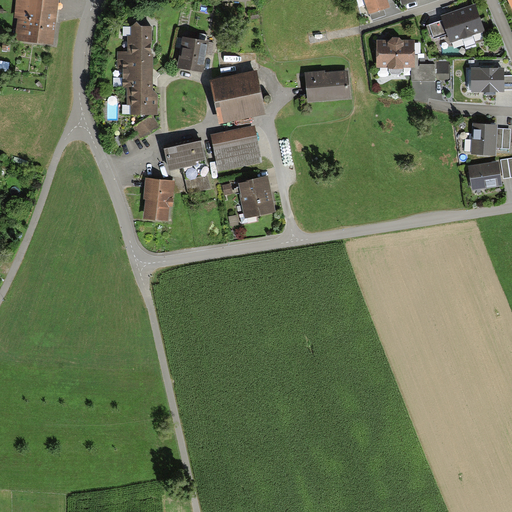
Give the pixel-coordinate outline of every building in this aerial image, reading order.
[(14,41),(53,46),(56,28),(60,1),(59,0),(11,0),(15,0),(13,20),(16,21),(14,41)] [(362,0),(369,17),(370,16),(372,22),(386,17),(384,11),(391,9),(387,0),(362,0)] [(447,35),(449,43),(485,31),(475,4),(458,10),(440,16),(442,20),(426,26),(430,37),(432,36),(433,40),(447,35)] [(152,93),(153,28),(141,28),(137,24),(131,28),(131,37),(128,37),(128,54),(119,54),(119,69),(123,69),(123,90),(127,90),(127,107),(131,107),(131,116),(158,116),(158,97),(152,93)] [(177,70),(203,75),(208,44),(182,40),(177,70)] [(390,42),(377,42),(377,69),(389,69),(389,73),(392,76),(399,75),(404,72),(404,69),(412,69),(412,82),(435,82),(435,66),(418,66),(418,56),(415,56),(415,42),(401,42),(399,40),(393,40),(390,42)] [(472,69),(472,94),(504,94),(504,91),(511,90),(511,76),(504,77),(504,69),(472,69)] [(321,72),(305,73),(308,103),(351,99),(349,71),(326,73),(326,72),(321,72)] [(256,72),(209,83),(219,127),(266,117),(256,72)] [(133,128),(141,140),(160,128),(152,116),(133,128)] [(494,126),(473,125),(472,155),(496,157),(497,149),(509,149),(510,130),(498,129),(498,126),(494,126)] [(254,128),(210,137),(218,172),(262,163),(254,128)] [(201,145),(164,152),(169,174),(181,171),(186,193),(211,188),(203,151),(201,145)] [(511,158),(501,160),(504,179),(511,177),(511,158)] [(495,163),(469,167),(472,192),(502,187),(498,163),(495,163)] [(268,179),(238,185),(245,218),(275,212),(271,191),(268,179)] [(145,181),(144,200),(146,200),(145,220),(168,222),(169,208),(172,208),(174,184),(145,181)]
